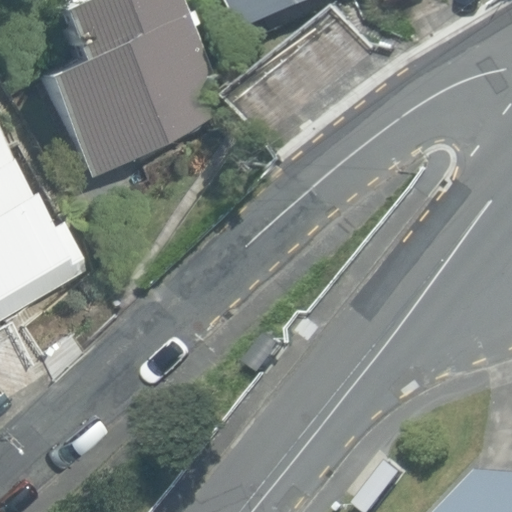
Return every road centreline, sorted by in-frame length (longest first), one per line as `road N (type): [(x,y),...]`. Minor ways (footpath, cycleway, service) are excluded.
road 1 (residential): [(0,475),(420,105),(485,72),(511,73)]
road 2 (tertiary): [(240,511),(511,167)]
